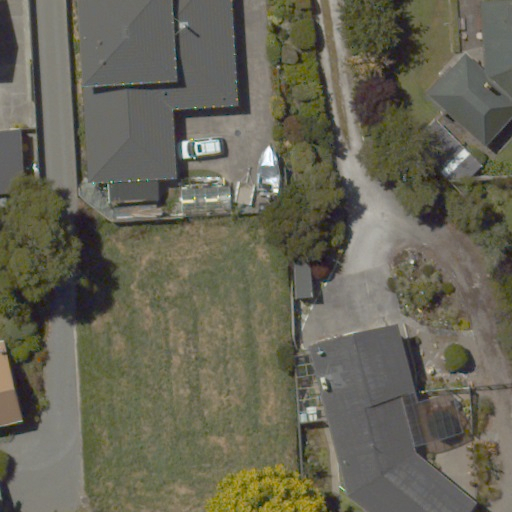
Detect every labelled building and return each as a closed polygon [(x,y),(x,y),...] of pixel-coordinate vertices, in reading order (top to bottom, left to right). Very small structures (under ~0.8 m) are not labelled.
[(237,88),(232,0),(76,0),(86,172),(174,167),(170,91),(237,88)] [(511,104),(511,0),(481,0),(483,47),(480,52),(464,42),(422,95),(484,142),(511,104)] [(21,113),(0,113),(0,187),(23,187),(21,113)] [(419,435),(399,304),(305,321),(334,480),(370,511),(472,511),(488,493),(419,435)] [(0,413),(26,407),(5,326),(0,327),(0,413)]
